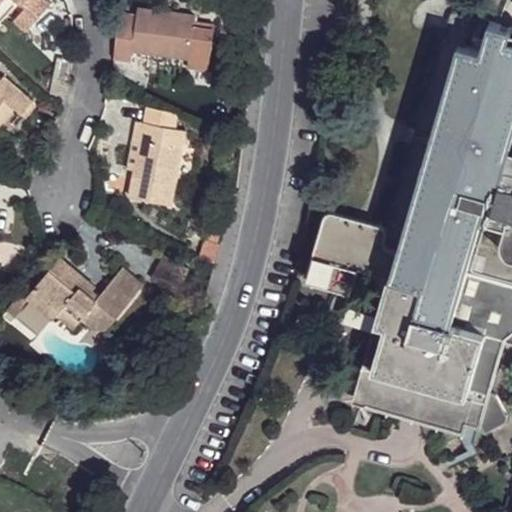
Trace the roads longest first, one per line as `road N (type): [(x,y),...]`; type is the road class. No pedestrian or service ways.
road 1 (residential): [(160,474),(254,259),(291,0)]
road 2 (residential): [(58,223),(54,174),(99,0)]
road 3 (residential): [(160,474),(0,410)]
